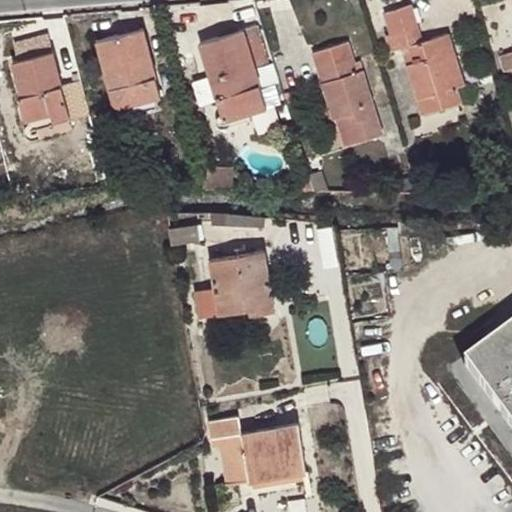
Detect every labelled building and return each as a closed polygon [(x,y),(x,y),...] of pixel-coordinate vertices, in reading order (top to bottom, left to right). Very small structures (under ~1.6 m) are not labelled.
[(382,11),(390,33),(417,24),(410,2),(382,11)] [(258,23),(200,40),(221,112),(218,114),(216,116),(216,119),(217,122),(220,125),(225,126),(253,117),(250,110),(266,106),(253,68),(270,62),(258,23)] [(464,82),(454,52),(443,55),(437,34),(422,38),(417,24),(390,33),(384,34),(389,49),(402,46),(421,110),(462,99),(457,84),(464,82)] [(141,27),(96,39),(110,97),(113,101),(117,104),(121,105),(126,104),(160,95),(141,27)] [(443,55),(454,52),(447,31),(437,34),(443,55)] [(24,117),(27,116),(49,111),(50,118),(68,113),(52,51),(13,61),(21,95),(18,95),(24,117)] [(343,113),(345,122),(351,141),(381,131),(361,69),(356,70),(351,55),(316,67),(331,117),(335,115),(343,113)] [(49,111),(27,116),(29,127),(69,118),(68,113),(50,118),(49,111)] [(337,125),(345,122),(343,113),(335,115),(337,125)] [(304,190),(313,188),(308,172),(297,174),(298,183),(299,186),(302,189),(304,190)] [(196,221),(171,225),(174,241),(198,237),(196,221)] [(218,311),(251,305),(250,298),(272,295),(264,247),(209,257),(218,311)] [(250,298),(251,305),(251,310),(274,306),(272,295),(250,298)] [(511,334),(510,333),(467,365),(509,422),(511,425),(511,334)] [(220,444),(226,482),(306,469),(298,422),(241,431),(239,413),(209,418),(214,444),(220,444)]
